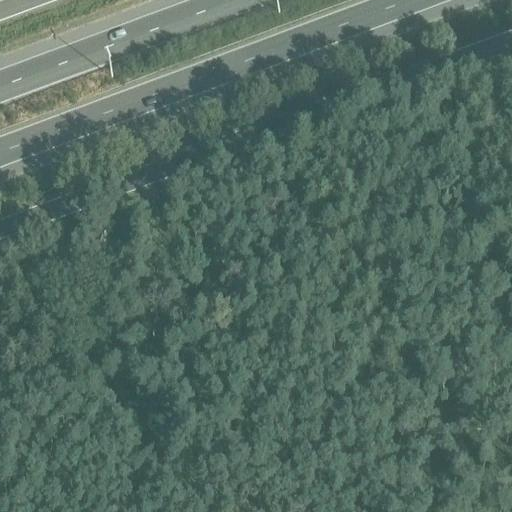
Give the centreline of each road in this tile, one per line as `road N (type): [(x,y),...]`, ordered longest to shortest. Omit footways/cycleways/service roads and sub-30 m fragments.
road 1 (tertiary): [(511,54),(0,236)]
road 2 (motorway): [(0,152),(413,0)]
road 3 (track): [(511,329),(112,511)]
road 4 (motorway): [(236,0),(0,87)]
